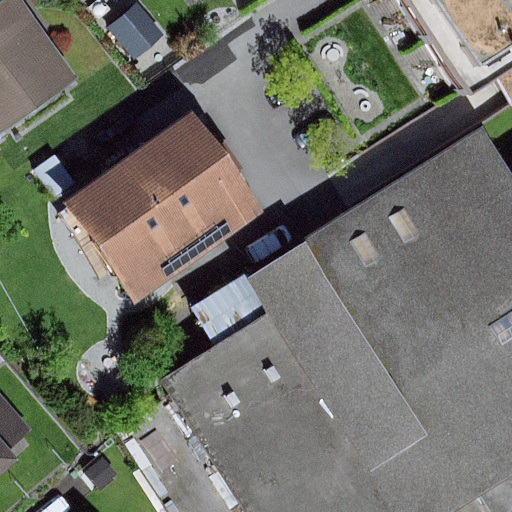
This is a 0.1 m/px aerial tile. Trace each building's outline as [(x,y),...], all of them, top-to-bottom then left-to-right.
[(17,0),(4,0),(0,3),(0,136),(75,87),(17,0)] [(511,0),(413,0),(473,92),(491,80),(509,109),(511,106),(511,0)] [(137,5),(108,28),(132,59),(161,36),(137,5)] [(193,117),(66,205),(133,301),(260,213),(193,117)] [(511,176),(480,127),(244,276),(272,320),(225,349),(213,417),(197,428),(250,511),(482,511),(511,493),(511,176)] [(54,156),(33,171),(54,199),(75,183),(54,156)] [(0,451),(0,488),(18,475),(0,451)]
